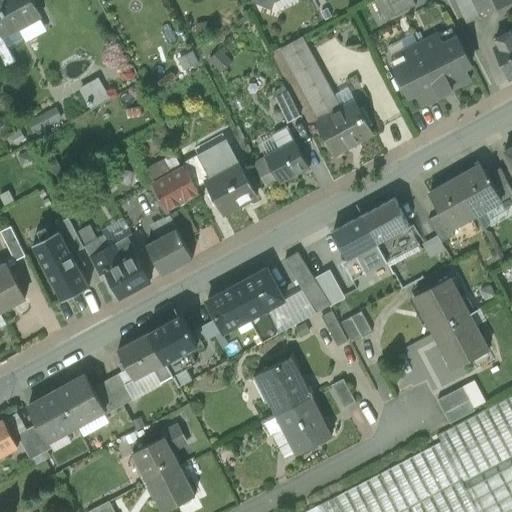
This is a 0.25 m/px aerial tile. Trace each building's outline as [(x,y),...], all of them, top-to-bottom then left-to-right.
[(33,0),(0,0),(0,30),(2,36),(3,36),(42,15),(33,0)] [(412,0),(373,0),(384,22),(416,6),(412,0)] [(471,0),(455,0),(467,24),(480,18),(471,0)] [(451,28),(391,58),(399,75),(398,75),(409,96),(415,93),(421,105),(440,95),(440,96),(452,90),(452,89),(471,80),(465,68),(472,65),(461,44),(460,44),(451,28)] [(511,34),(511,32),(496,39),(499,46),(495,49),(510,80),(511,78),(511,34)] [(2,36),(0,36),(0,60),(4,68),(16,62),(3,36),(2,36)] [(342,109),(302,37),(280,49),(320,121),(342,109)] [(177,57),(184,69),(196,62),(189,50),(177,57)] [(100,81),(82,90),(93,110),(111,100),(100,81)] [(300,116),(288,92),(275,98),(287,123),(300,116)] [(320,121),(317,122),(334,154),(372,133),(355,102),(342,109),(320,121)] [(294,141),(287,127),(274,134),(273,138),(279,149),(294,141)] [(279,149),(265,156),(278,180),(280,183),(309,168),(294,141),(279,149)] [(229,147),(202,161),(211,180),(206,182),(223,214),(257,196),(240,164),(239,165),(229,147)] [(198,155),(183,163),(186,168),(196,188),(206,182),(211,180),(202,161),(198,155)] [(278,180),(266,157),(254,163),(266,186),(278,180)] [(481,165),(455,179),(475,214),(500,201),(502,200),(487,175),(481,165)] [(186,168),(154,186),(167,210),(199,193),(196,188),(186,168)] [(506,178),(500,168),(487,175),(502,200),(500,201),(504,208),(511,203),(511,190),(505,178),(506,178)] [(475,214),(455,179),(430,194),(441,213),(450,229),(451,228),(475,214)] [(420,245),(394,198),(363,215),(384,254),(388,261),(419,244),(419,245),(420,245)] [(184,226),(177,213),(171,217),(178,229),(178,230),(184,226)] [(450,229),(441,213),(428,220),(442,243),(455,235),(451,228),(450,229)] [(363,215),(333,231),(348,258),(357,254),(363,265),(384,254),(363,215)] [(59,231),(72,254),(84,248),(68,218),(55,225),(59,231)] [(184,226),(178,230),(188,247),(197,242),(187,225),(184,226)] [(26,256),(11,226),(0,232),(15,261),(26,256)] [(178,229),(147,245),(163,274),(193,257),(188,247),(178,230),(178,229)] [(33,245),(63,301),(89,287),(72,254),(59,231),(33,245)] [(92,258),(115,245),(110,235),(87,247),(92,258)] [(439,239),(426,247),(431,256),(445,248),(439,239)] [(115,245),(92,258),(102,275),(108,272),(108,270),(127,260),(118,244),(115,245)] [(331,304),(298,252),(285,259),(303,289),(318,312),(331,304)] [(384,254),(363,265),(374,285),(394,274),(388,261),(384,254)] [(127,260),(108,270),(108,272),(122,296),(151,281),(136,255),(127,260)] [(8,264),(0,268),(0,310),(26,296),(8,264)] [(268,268),(233,287),(249,318),(262,341),(278,333),(266,309),(285,299),(268,268)] [(451,277),(415,296),(434,332),(470,314),(451,277)] [(233,287),(207,301),(224,332),(249,318),(233,287)] [(278,333),(318,312),(303,289),(285,299),(266,309),(278,333)] [(348,341),(332,311),(322,316),(338,346),(348,341)] [(373,331),(362,311),(351,317),(362,337),(373,331)] [(488,349),(470,314),(434,332),(453,368),(488,349)] [(181,315),(149,332),(173,374),(186,367),(179,355),(198,344),(181,315)] [(351,317),(341,322),(352,342),(362,337),(351,317)] [(211,319),(198,325),(204,338),(217,332),(211,319)] [(173,374),(149,332),(118,349),(128,369),(134,380),(154,369),(161,382),(173,375),(173,374)] [(201,348),(205,356),(216,351),(211,342),(201,348)] [(205,356),(186,367),(173,374),(173,375),(179,386),(222,363),(216,351),(205,356)] [(312,396),(292,356),(256,375),(270,401),(276,415),(312,396)] [(128,369),(120,373),(126,384),(134,380),(128,369)] [(133,398),(161,382),(154,369),(134,380),(126,384),(133,398)] [(126,384),(120,373),(109,379),(123,405),(134,399),(133,398),(126,384)] [(86,374),(57,390),(77,426),(106,410),(86,374)] [(123,405),(109,379),(97,386),(112,412),(123,405)] [(355,402),(344,379),(332,385),(344,408),(355,402)] [(462,386),(438,399),(445,413),(469,400),(462,386)] [(77,426),(57,390),(29,406),(38,423),(48,442),(50,441),(77,426)] [(511,395),(437,435),(441,441),(463,483),(511,457),(511,395)] [(312,396),(276,415),(284,429),(273,435),(285,458),(296,453),(297,454),(332,435),(312,396)] [(469,400),(445,413),(450,423),(475,410),(469,400)] [(5,419),(0,421),(0,455),(19,445),(5,419)] [(48,442),(38,423),(27,429),(41,454),(53,447),(50,441),(48,442)] [(164,437),(133,453),(148,482),(180,465),(172,451),(186,443),(177,426),(162,434),(164,437)] [(41,454),(27,429),(18,434),(31,459),(41,454)] [(441,441),(305,511),(477,511),(463,483),(441,441)] [(477,511),(511,511),(511,457),(463,483),(477,511)] [(180,465),(148,482),(163,511),(196,495),(180,465)] [(115,511),(110,501),(97,508),(99,511),(115,511)]
